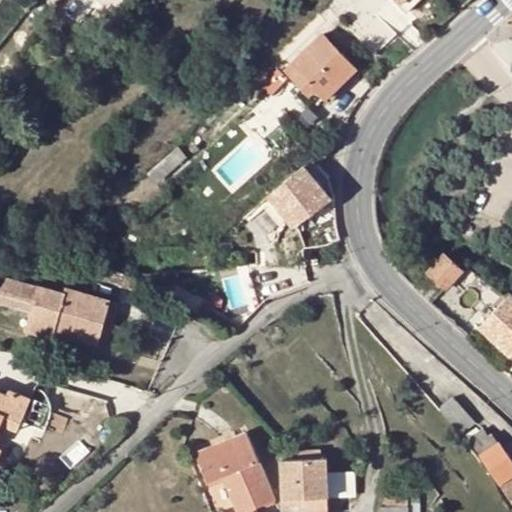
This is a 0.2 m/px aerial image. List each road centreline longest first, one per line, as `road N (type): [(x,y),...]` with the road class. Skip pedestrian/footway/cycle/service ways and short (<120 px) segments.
road 1 (residential): [(365,256),(258,318),(46,511)]
road 2 (secondary): [(502,0),(410,78),(385,111),(367,145),(355,201),(365,256)]
road 3 (secondary): [(365,256),(386,291),(511,404)]
